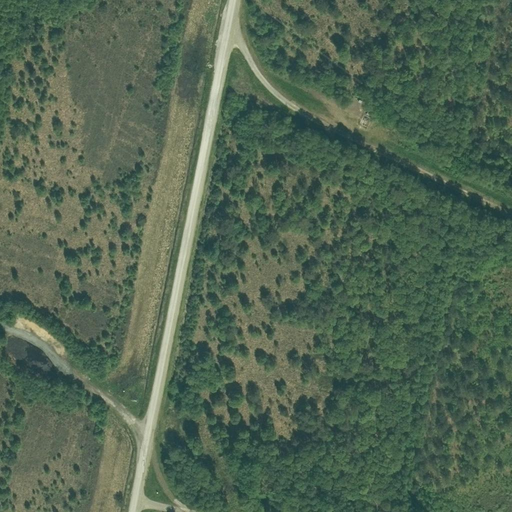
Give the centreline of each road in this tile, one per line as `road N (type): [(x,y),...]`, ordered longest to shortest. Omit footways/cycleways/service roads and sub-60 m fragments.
road 1 (unclassified): [(233,0),(133,511)]
road 2 (track): [(511,212),(294,107),(265,82),(235,24),(233,1)]
road 3 (track): [(147,442),(123,413),(43,360)]
